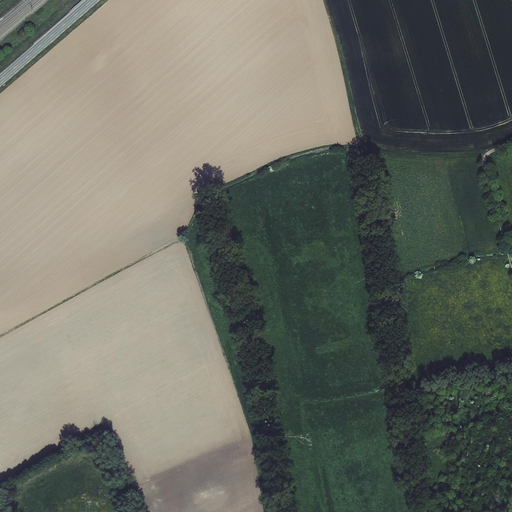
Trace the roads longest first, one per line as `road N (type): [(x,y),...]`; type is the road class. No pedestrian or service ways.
road 1 (track): [(324,0),(364,144),(485,155)]
road 2 (track): [(511,265),(484,164),(488,152),(511,142)]
road 3 (secondary): [(92,0),(0,80)]
